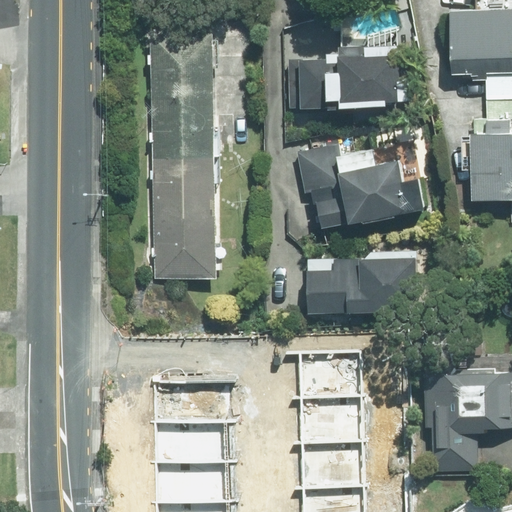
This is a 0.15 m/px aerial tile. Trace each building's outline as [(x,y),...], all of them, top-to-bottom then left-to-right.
[(511,7),(456,8),(457,72),(511,70),(511,7)] [(217,30),(153,31),(157,277),(222,276),(217,30)] [(407,98),(403,41),(342,45),(343,56),(289,60),(292,106),(407,98)] [(492,131),(473,132),(474,197),(511,196),(511,117),(492,118),(492,131)] [(342,141),(300,149),(308,193),(319,191),(325,226),(431,207),(425,176),(409,179),(404,156),(381,160),(378,146),(344,152),(342,141)] [(372,256),(311,257),(311,310),(420,309),(420,250),(372,250),(372,256)] [(298,353),(303,511),(363,511),(359,352),(298,353)] [(511,370),(430,373),(433,469),(480,467),(479,432),(486,431),(486,426),(511,425),(511,370)] [(155,381),(156,511),(230,511),(230,380),(155,381)]
